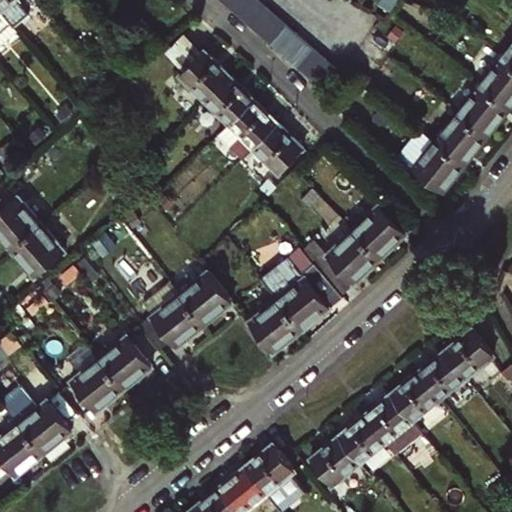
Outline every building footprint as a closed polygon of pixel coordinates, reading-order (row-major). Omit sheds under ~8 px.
[(31,12),(20,0),(0,0),(0,8),(13,24),(15,26),(31,12)] [(236,0),(230,7),(240,15),(253,0),(236,0)] [(253,0),(240,15),(250,24),(267,6),(260,0),(253,0)] [(250,24),(260,33),(277,14),(267,6),(250,24)] [(0,34),(13,24),(0,8),(0,34)] [(260,33),(269,41),(286,22),(277,14),(260,33)] [(269,41),(280,50),(297,32),(286,22),(269,41)] [(0,34),(0,45),(18,30),(15,26),(13,24),(0,34)] [(407,51),(414,40),(393,24),(385,35),(397,44),(407,51)] [(388,55),(389,54),(397,44),(385,35),(373,26),(364,39),(388,55)] [(203,50),(183,31),(165,49),(185,68),(203,50)] [(130,47),(140,58),(157,44),(147,32),(130,47)] [(280,50),(289,59),(306,40),(297,32),(280,50)] [(381,65),(388,55),(364,39),(357,48),(381,65)] [(511,39),(500,55),(511,64),(511,39)] [(289,59),(299,67),(316,48),(306,40),(289,59)] [(508,108),(511,102),(511,64),(500,55),(488,45),(466,74),(478,83),(508,108)] [(180,72),(206,97),(230,72),(205,48),(203,50),(185,68),(180,72)] [(299,67),(309,76),(326,57),(316,48),(299,67)] [(373,76),(381,65),(357,48),(350,59),(373,76)] [(309,76),(318,83),(335,65),(326,57),(309,76)] [(368,84),(373,76),(350,59),(342,70),(346,73),(365,87),(368,84)] [(229,121),(254,96),(230,72),(206,97),(229,121)] [(488,134),(508,108),(478,83),(458,109),(488,134)] [(242,157),(254,145),(278,120),(254,96),(229,121),(218,133),(242,157)] [(465,163),(488,134),(458,109),(435,139),(465,163)] [(254,145),(278,169),(302,144),(278,120),(254,145)] [(414,167),(443,191),(465,163),(435,139),(414,167)] [(266,194),(276,184),(266,174),(257,184),(266,194)] [(313,203),(322,195),(313,186),(304,195),(313,203)] [(0,209),(0,233),(12,248),(42,222),(18,194),(0,209)] [(353,227),(381,256),(406,231),(379,203),(353,227)] [(35,275),(65,249),(42,222),(12,248),(35,275)] [(353,278),(356,281),(381,256),(353,227),(328,252),(317,241),(305,252),(310,257),(329,279),(340,291),(353,278)] [(300,328),(343,295),(340,291),(329,279),(310,257),(299,266),(288,254),(260,276),(276,297),(300,328)] [(204,322),(233,300),(207,268),(179,291),(204,322)] [(151,314),(175,345),(204,322),(179,291),(151,314)] [(248,318),(273,349),(300,328),(276,297),(248,318)] [(443,348),(464,375),(493,351),(472,325),(443,348)] [(123,386),(152,364),(127,333),(99,356),(123,386)] [(417,369),(438,396),(464,375),(443,348),(417,369)] [(96,409),(123,386),(99,356),(72,378),(96,409)] [(511,386),(511,363),(509,360),(498,369),(511,386)] [(411,417),(438,396),(417,369),(390,391),(411,417)] [(364,413),(385,439),(411,417),(390,391),(364,413)] [(44,450),(71,428),(47,397),(19,420),(44,450)] [(338,434),(359,459),(385,439),(364,413),(338,434)] [(16,473),(44,450),(19,420),(0,434),(0,474),(2,474),(11,467),(16,473)] [(331,482),(359,459),(338,434),(310,457),(331,482)] [(280,508),(304,489),(290,472),(294,469),(272,442),(244,464),(266,491),(280,508)] [(239,511),(266,491),(244,464),(218,485),(239,511)] [(487,489),(500,504),(511,494),(511,487),(503,476),(487,489)] [(191,506),(196,511),(239,511),(218,485),(191,506)]
